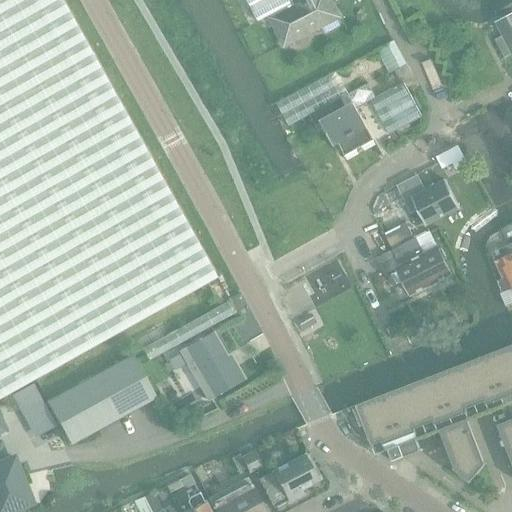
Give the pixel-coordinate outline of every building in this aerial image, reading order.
[(0,0),(0,396),(134,322),(213,278),(128,124),(66,12),(59,0),(0,0)] [(246,0),(257,22),(269,16),(270,18),(269,18),(283,46),(339,18),(329,0),(246,0)] [(511,14),(497,22),(511,50),(511,14)] [(357,110),(372,102),(389,136),(421,120),(403,85),(376,99),(368,83),(348,94),(336,71),(276,103),(290,127),(342,100),(346,108),(354,104),(357,110)] [(346,108),(320,121),(334,148),(339,145),(345,157),(374,142),(357,110),(354,104),(346,108)] [(397,186),(420,229),(460,208),(446,180),(426,190),(419,175),(397,186)] [(407,223),(385,234),(394,251),(403,247),(415,240),(407,223)] [(511,227),(502,232),(506,240),(511,237),(511,227)] [(403,247),(394,251),(401,267),(398,269),(411,295),(452,275),(445,260),(448,259),(443,249),(440,250),(431,233),(415,240),(403,247)] [(511,244),(492,253),(503,279),(507,278),(511,288),(511,244)] [(164,339),(143,350),(149,361),(170,350),(233,315),(227,303),(164,339)] [(212,334),(178,354),(206,402),(240,382),(212,334)] [(511,345),(356,406),(370,441),(370,442),(372,446),(375,455),(388,450),(392,462),(421,451),(414,433),(511,395),(511,345)] [(48,403),(71,445),(155,398),(132,356),(48,403)] [(0,511),(11,511),(30,504),(12,462),(7,464),(0,447),(0,433),(7,431),(0,413),(0,511)] [(440,430),(454,469),(454,470),(470,483),(486,464),(485,463),(468,419),(440,430)] [(511,420),(497,426),(511,464),(511,420)] [(239,457),(248,474),(261,467),(252,450),(239,457)] [(319,480),(313,468),(315,465),(311,457),(307,457),(306,455),(258,480),(272,509),(287,502),(287,503),(305,494),(302,489),(319,480)] [(182,488),(186,489),(194,484),(189,475),(178,481),(182,488)] [(262,511),(245,480),(208,500),(214,511),(262,511)] [(189,509),(183,511),(208,511),(203,502),(199,494),(188,500),(186,504),(189,509)] [(150,511),(143,498),(133,502),(138,511),(150,511)]
